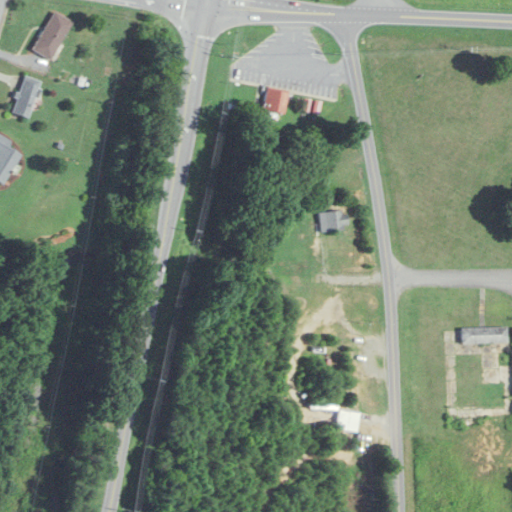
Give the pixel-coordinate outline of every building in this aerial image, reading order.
[(74,22),(54,11),(32,49),(51,61),(74,22)] [(33,119),(40,79),(22,76),(15,115),(33,119)] [(262,109),(285,113),(289,91),(266,87),(262,109)] [(0,181),(3,183),(21,153),(9,146),(12,141),(0,134),(0,181)] [(320,231),(348,228),(346,209),(318,212),(320,231)] [(462,326),(462,342),(509,342),(509,326),(462,326)] [(359,411),(338,410),(337,430),(358,431),(359,411)]
